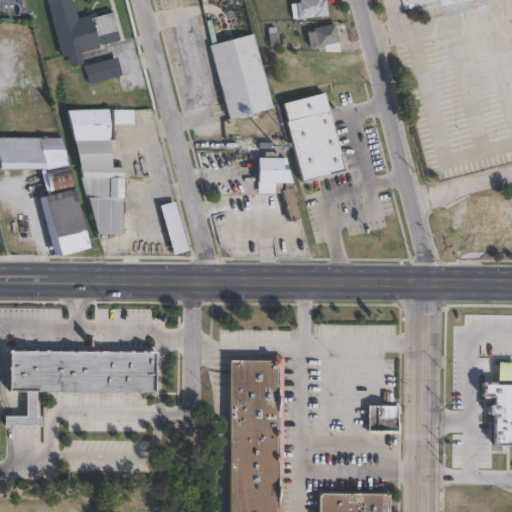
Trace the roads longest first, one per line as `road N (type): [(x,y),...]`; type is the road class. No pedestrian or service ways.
road 1 (primary): [(424,282),(0,274)]
road 2 (residential): [(424,282),(359,0)]
road 3 (residential): [(213,278),(143,0)]
road 4 (tertiary): [(423,511),(424,282)]
